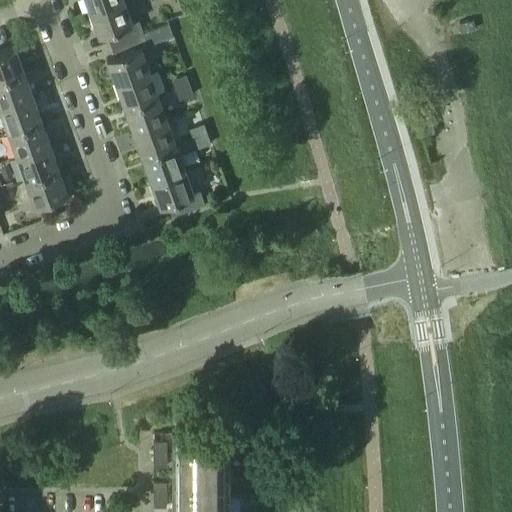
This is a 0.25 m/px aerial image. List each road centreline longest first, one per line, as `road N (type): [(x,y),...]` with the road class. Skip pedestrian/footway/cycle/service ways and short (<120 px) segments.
road 1 (tertiary): [(0,402),(153,361),(337,294),(422,285)]
road 2 (residential): [(0,254),(88,223),(108,197),(43,0)]
road 3 (secondary): [(422,285),(345,0)]
road 4 (secondary): [(449,511),(422,285)]
